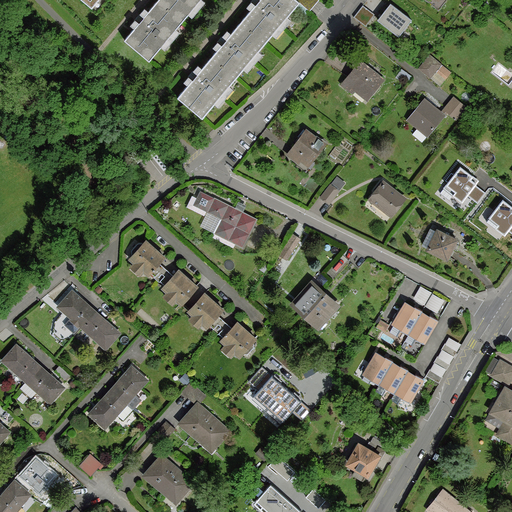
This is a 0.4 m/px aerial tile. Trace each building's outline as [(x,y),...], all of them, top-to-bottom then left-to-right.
[(78,0),(90,10),(97,0),(78,0)] [(159,0),(158,1),(183,21),(195,7),(200,0),(159,0)] [(297,0),(259,0),(241,22),(266,43),(281,25),(300,2),(297,0)] [(320,0),(319,0),(297,0),(300,2),(310,11),(315,5),(320,0)] [(183,21),(158,1),(131,33),(125,40),(150,61),(169,38),(183,21)] [(391,4),(378,21),(400,38),(413,21),(391,4)] [(266,43),(241,22),(212,57),(237,78),(252,60),(266,43)] [(431,56),(420,68),(431,77),(436,71),(441,65),(431,56)] [(237,78),(212,57),(192,81),(178,97),(203,119),(222,96),(237,78)] [(361,61),(343,83),(353,92),(355,89),(368,99),(384,79),(361,61)] [(451,73),(441,65),(436,71),(446,79),(451,73)] [(454,98),(445,109),(457,118),(466,107),(454,98)] [(444,116),(424,100),(409,119),(428,135),(444,116)] [(307,132),(289,155),(299,163),(301,160),(308,166),(324,145),(307,132)] [(337,177),(322,197),(330,203),(345,183),(337,177)] [(114,188),(109,182),(91,196),(96,202),(114,188)] [(405,198),(384,182),(371,199),(392,215),(405,198)] [(477,195),(467,207),(493,227),(509,206),(483,186),(477,195)] [(467,207),(477,195),(472,190),(462,203),(467,207)] [(201,191),(193,205),(222,219),(215,233),(243,247),(257,219),(242,211),(234,207),(201,191)] [(234,207),(242,211),(245,203),(238,200),(234,207)] [(429,247),(437,232),(432,229),(424,245),(429,247)] [(457,239),(438,230),(437,232),(429,247),(428,249),(447,259),(457,239)] [(508,236),(500,230),(491,243),(498,249),(508,236)] [(300,238),(294,234),(281,255),(287,260),(300,238)] [(164,257),(147,241),(144,244),(134,256),(131,259),(149,275),(151,272),(155,267),(160,262),(164,257)] [(134,256),(144,244),(143,243),(138,243),(132,250),(132,255),(134,256)] [(157,278),(161,281),(165,276),(170,280),(175,275),(166,268),(160,262),(155,267),(160,272),(156,277),(157,278)] [(160,272),(155,267),(151,272),(156,277),(160,272)] [(197,286),(179,270),(175,275),(170,280),(165,285),(163,288),(181,304),(197,286)] [(165,285),(170,280),(165,276),(161,281),(165,285)] [(305,312),(322,293),(313,285),(296,304),(305,312)] [(421,286),(413,298),(437,312),(444,300),(421,286)] [(73,292),(59,306),(72,317),(81,326),(83,327),(96,312),(73,292)] [(223,309),(205,293),(190,311),(207,327),(210,324),(214,320),(218,314),(223,309)] [(322,293),(305,312),(315,321),(319,324),(324,318),(335,305),(322,293)] [(405,304),(395,321),(403,326),(401,330),(408,335),(411,330),(421,313),(423,310),(415,306),(414,309),(405,304)] [(96,312),(83,327),(106,348),(119,333),(106,322),(96,312)] [(429,318),(421,313),(411,330),(419,335),(416,339),(424,343),(438,319),(431,315),(429,318)] [(215,329),(219,333),(224,329),(229,333),(233,327),(223,318),(218,314),(214,320),(219,324),(215,329)] [(75,333),(81,326),(72,317),(65,325),(75,333)] [(328,321),(324,318),(319,324),(315,321),(313,324),(320,330),(323,329),(328,324),(328,321)] [(219,324),(214,320),(210,324),(215,329),(219,324)] [(397,336),(401,330),(403,326),(395,321),(390,332),(397,336)] [(256,338),(238,322),(233,327),(229,333),(224,338),(222,340),(240,356),(243,353),(253,341),(256,338)] [(224,338),(229,333),(224,329),(219,333),(224,338)] [(411,330),(408,335),(405,340),(412,345),(416,339),(419,335),(411,330)] [(254,342),(253,341),(243,353),(244,354),(249,354),(254,347),(254,342)] [(458,351),(445,343),(442,350),(455,357),(458,351)] [(27,381),(40,366),(30,357),(17,345),(3,360),(27,381)] [(442,350),(438,356),(451,364),(455,357),(442,350)] [(376,354),(366,372),(374,376),(372,380),(379,385),(382,381),(392,363),(393,361),(386,356),(384,359),(376,354)] [(451,364),(438,356),(434,363),(447,370),(451,364)] [(493,375),(508,384),(511,377),(511,367),(501,361),(493,375)] [(400,368),(392,363),(382,381),(389,385),(387,389),(395,394),(397,389),(407,372),(409,369),(401,365),(400,368)] [(434,363),(430,369),(443,377),(447,370),(434,363)] [(71,375),(60,365),(55,371),(66,380),(71,375)] [(259,387),(272,371),(263,365),(251,380),(259,387)] [(40,366),(27,381),(50,402),(64,387),(51,376),(40,366)] [(111,390),(126,403),(135,393),(147,380),(132,367),(111,390)] [(443,377),(430,369),(427,376),(440,383),(443,377)] [(370,383),(372,380),(374,376),(366,372),(362,379),(370,383)] [(415,377),(407,372),(397,389),(405,394),(402,398),(410,402),(424,378),(416,374),(415,377)] [(299,381),(298,380),(290,389),(305,403),(319,388),(305,375),(299,381)] [(382,381),(379,385),(376,391),(383,395),(387,389),(389,385),(382,381)] [(191,382),(183,391),(188,396),(191,392),(201,402),(206,396),(191,382)] [(511,390),(506,387),(492,412),(506,420),(502,429),(499,434),(511,441),(511,440),(511,390)] [(397,389),(395,394),(391,400),(399,404),(402,398),(405,394),(397,389)] [(126,403),(111,390),(98,405),(91,413),(106,427),(117,414),(126,403)] [(126,403),(133,409),(141,399),(135,393),(126,403)] [(133,409),(126,403),(117,414),(124,420),(133,409)] [(198,404),(181,423),(202,442),(206,438),(215,447),(229,432),(198,404)] [(506,420),(492,412),(487,420),(502,429),(506,420)] [(166,422),(158,432),(166,439),(175,430),(166,422)] [(0,441),(9,432),(0,423),(0,441)] [(366,448),(378,456),(382,449),(370,442),(366,448)] [(366,448),(360,445),(350,463),(368,473),(373,465),(375,467),(380,460),(377,458),(378,456),(366,448)] [(41,486),(54,466),(35,453),(22,473),(41,486)] [(162,456),(145,475),(176,502),(193,483),(162,456)] [(91,465),(96,470),(101,464),(95,459),(91,465)] [(85,460),(80,465),(91,475),(96,470),(91,465),(85,460)] [(0,498),(0,508),(3,511),(14,511),(30,494),(16,481),(4,493),(0,498)] [(301,511),(271,484),(256,500),(269,511),(301,511)] [(471,511),(443,490),(428,509),(431,511),(471,511)]
